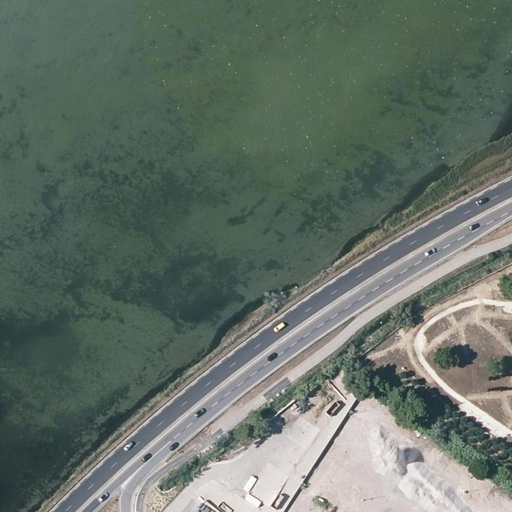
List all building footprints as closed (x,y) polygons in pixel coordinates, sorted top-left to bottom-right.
[(361,432),(373,408),(367,404),(354,429),(361,432)] [(401,432),(417,445),(412,451),(405,445),(397,454),(409,464),(422,450),(418,447),(423,441),(406,426),(401,432)] [(339,433),(336,438),(349,448),(353,442),(339,433)] [(416,476),(423,480),(427,473),(438,480),(450,458),(426,444),(420,456),(425,459),(416,476)] [(304,476),(319,487),(337,463),(322,452),(304,476)] [(267,504),(286,472),(268,461),(249,493),(267,504)] [(467,490),(476,477),(460,467),(451,461),(432,489),(444,497),(446,494),(460,504),(469,491),(467,490)] [(414,462),(410,472),(416,475),(420,465),(414,462)] [(341,494),(351,472),(338,466),(328,488),(341,494)] [(355,477),(336,511),(351,511),(360,495),(372,501),(378,489),(355,477)] [(306,480),(302,486),(314,494),(318,488),(306,480)] [(294,511),(307,492),(299,487),(283,511),(294,511)] [(325,487),(320,496),(335,504),(339,495),(325,487)] [(475,510),(487,493),(480,488),(468,506),(475,510)] [(490,491),(477,511),(496,511),(504,500),(490,491)] [(511,496),(507,494),(503,501),(511,505),(511,496)] [(300,506),(308,511),(313,503),(305,498),(300,506)] [(400,498),(397,503),(409,511),(412,505),(400,498)]
